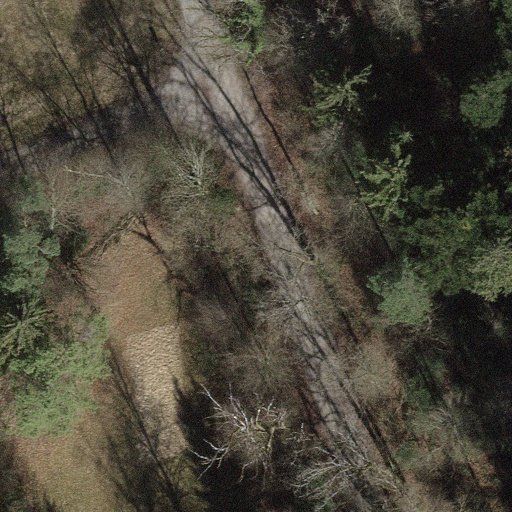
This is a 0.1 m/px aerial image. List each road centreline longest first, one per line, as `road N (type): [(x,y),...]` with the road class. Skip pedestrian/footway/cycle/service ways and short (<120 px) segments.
road 1 (track): [(225,86),(366,511)]
road 2 (track): [(0,169),(225,86)]
road 3 (track): [(380,0),(310,52),(225,86)]
